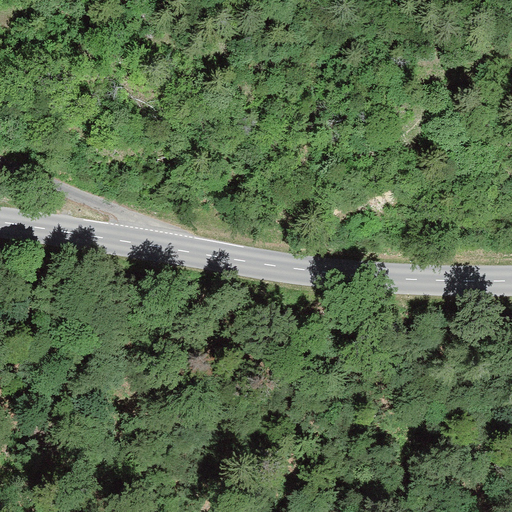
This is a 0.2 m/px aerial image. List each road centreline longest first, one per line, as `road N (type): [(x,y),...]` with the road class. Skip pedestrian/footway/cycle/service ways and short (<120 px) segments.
road 1 (secondary): [(511,280),(329,276),(0,222)]
road 2 (track): [(210,255),(0,161)]
